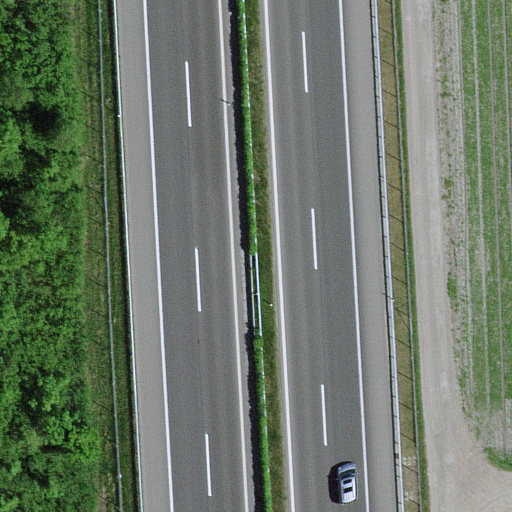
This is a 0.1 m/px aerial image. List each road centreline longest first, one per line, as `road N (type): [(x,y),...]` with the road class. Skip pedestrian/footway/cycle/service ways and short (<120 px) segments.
road 1 (motorway): [(334,511),(304,0)]
road 2 (motorway): [(181,0),(208,511)]
road 3 (track): [(422,0),(447,511)]
